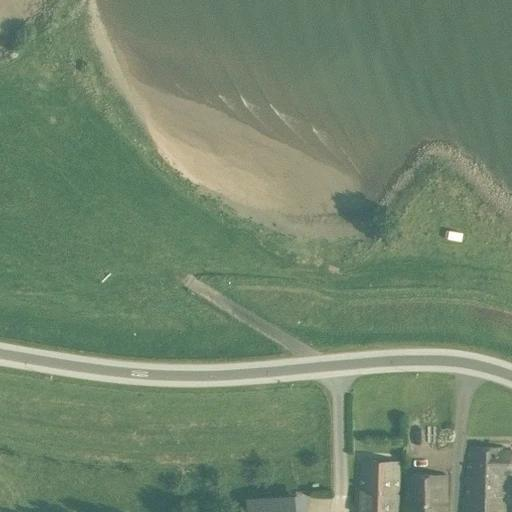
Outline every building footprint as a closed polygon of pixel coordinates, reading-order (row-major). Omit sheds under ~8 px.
[(466,487),(505,487),(505,474),(511,474),(511,450),(505,450),(505,447),(468,447),(466,487)] [(397,511),(399,461),(362,460),(360,511),(397,511)] [(445,511),(447,475),(406,474),(403,511),(445,511)] [(464,511),(504,511),(505,499),(505,487),(466,487),(464,511)] [(251,511),(311,511),(308,490),(251,499),(251,511)]
